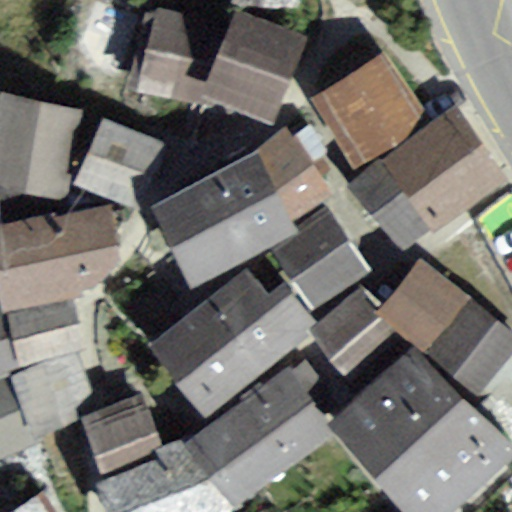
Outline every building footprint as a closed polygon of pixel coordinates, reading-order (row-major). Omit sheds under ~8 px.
[(299,0),(230,0),(230,4),(298,12),(299,0)] [(215,21),(156,9),(139,91),(199,103),(215,21)] [(237,12),(206,96),(275,121),(306,38),(237,12)] [(384,54),(310,99),(352,167),(426,122),(384,54)] [(80,107),(0,89),(0,182),(61,195),(80,107)] [(454,114),(346,191),(396,261),(504,183),(454,114)] [(164,144),(104,117),(75,180),(136,207),(164,144)] [(291,131),(158,205),(197,276),(331,201),(291,131)] [(326,216),(269,253),(308,313),(366,276),(326,216)] [(511,351),(511,337),(423,268),(380,322),(475,398),(511,351)] [(258,270),(153,347),(204,416),(309,338),(258,270)] [(73,300),(10,317),(23,364),(86,347),(73,300)] [(0,326),(0,376),(13,372),(0,326)] [(511,454),(411,349),(330,427),(412,511),(451,511),(511,454)] [(78,353),(14,377),(36,435),(100,411),(78,353)] [(185,450),(96,485),(106,511),(242,511),(329,442),(275,379),(185,450)] [(0,384),(0,464),(30,451),(0,384)] [(50,511),(42,497),(13,511),(50,511)]
